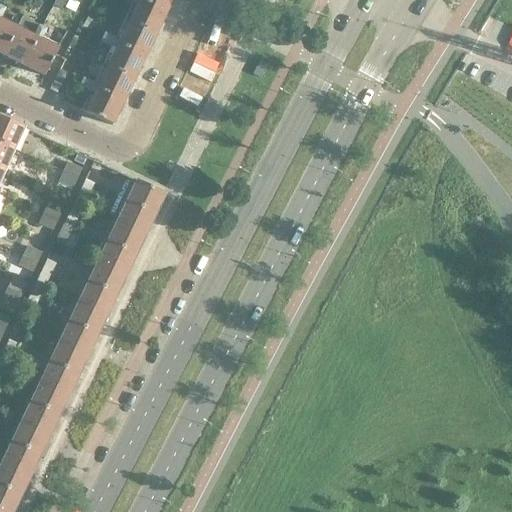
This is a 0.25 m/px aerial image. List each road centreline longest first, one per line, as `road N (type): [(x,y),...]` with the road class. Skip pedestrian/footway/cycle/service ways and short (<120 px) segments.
road 1 (secondary): [(363,0),(95,511)]
road 2 (secondary): [(146,511),(409,8)]
road 3 (residential): [(140,133),(129,146),(115,146),(0,91)]
road 4 (residential): [(140,133),(202,0)]
